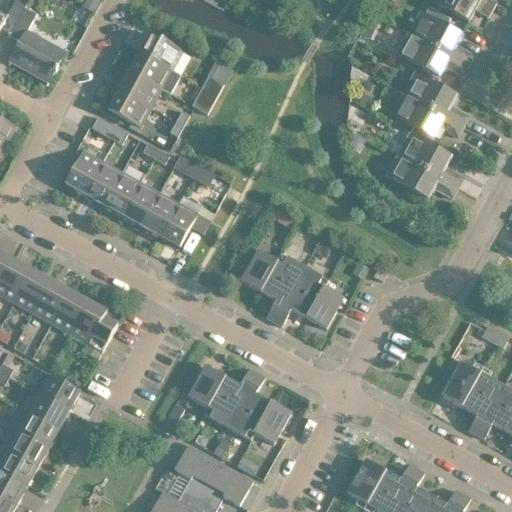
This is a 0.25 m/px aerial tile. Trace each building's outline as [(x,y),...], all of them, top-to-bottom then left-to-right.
[(86,0),(82,9),(92,14),(98,4),(89,0),(86,0)] [(492,12),(469,0),(433,0),(431,4),(468,25),(474,13),(488,20),(492,12)] [(487,0),(469,0),(492,12),(496,5),(487,0)] [(0,33),(10,38),(25,10),(26,8),(15,2),(6,19),(0,16),(0,33)] [(25,10),(10,38),(9,40),(20,46),(10,64),(48,84),(64,55),(26,34),(36,16),(25,10)] [(408,35),(468,68),(474,58),(455,48),(462,35),(446,26),(445,28),(419,14),(408,35)] [(373,35),(364,30),(360,39),(368,44),(373,35)] [(182,53),(150,35),(139,55),(172,73),(182,53)] [(462,78),(468,68),(408,35),(396,56),(422,70),(421,72),(437,81),(444,68),(462,78)] [(172,73),(139,55),(129,74),(161,92),(170,96),(180,78),(172,73)] [(161,92),(129,74),(118,93),(151,110),(161,92)] [(468,119),(450,109),(457,96),(441,87),(440,89),(414,75),(402,96),(463,129),(468,119)] [(202,89),(209,94),(215,83),(208,78),(202,89)] [(202,89),(196,100),(191,108),(194,110),(199,113),(206,116),(211,109),(217,98),(209,94),(202,89)] [(140,130),(151,110),(118,93),(108,112),(140,130)] [(371,99),(359,93),(354,101),(366,108),(371,99)] [(416,131),(415,133),(432,142),(438,129),(457,139),(463,129),(402,96),(391,117),(416,131)] [(175,124),(183,128),(189,117),(182,113),(175,124)] [(91,130),(114,143),(120,131),(98,119),(91,130)] [(0,153),(14,129),(0,121),(0,153)] [(403,128),(394,123),(392,127),(401,132),(403,128)] [(183,128),(175,124),(169,135),(177,139),(183,128)] [(120,131),(114,143),(122,147),(128,136),(120,131)] [(445,170),(451,157),(435,148),(434,150),(409,136),(397,157),(457,190),(463,180),(445,170)] [(143,154),(154,160),(158,153),(147,146),(143,154)] [(102,164),(83,153),(65,186),(84,196),(102,164)] [(158,153),(154,160),(165,166),(169,159),(158,153)] [(411,192),(410,194),(427,203),(433,190),(452,200),(457,190),(397,157),(386,178),(411,192)] [(192,180),(199,169),(179,158),(173,170),(192,180)] [(121,175),(102,164),(84,196),(103,207),(121,175)] [(199,169),(192,180),(207,189),(214,177),(199,169)] [(103,207),(122,217),(140,185),(121,175),(103,207)] [(159,196),(140,185),(122,217),(141,228),(159,196)] [(178,206),(159,196),(141,228),(160,238),(178,206)] [(197,217),(178,206),(160,238),(179,249),(190,230),(202,236),(209,223),(206,221),(197,217)] [(435,219),(431,227),(442,233),(446,225),(435,219)] [(332,249),(320,243),(313,254),(326,261),(332,249)] [(240,284),(259,294),(277,263),(258,253),(240,284)] [(4,256),(0,262),(0,297),(1,298),(19,265),(4,256)] [(266,320),(274,324),(304,270),(281,257),(277,263),(259,294),(275,303),(266,320)] [(19,265),(1,298),(16,306),(35,274),(19,265)] [(355,278),(362,282),(368,270),(361,267),(355,278)] [(291,312),(307,321),(324,290),(328,283),(304,270),(274,324),(282,328),(291,312)] [(382,284),(387,275),(378,270),(373,279),(382,284)] [(35,274),(16,306),(32,315),(50,282),(35,274)] [(50,282),(32,315),(48,324),(66,291),(50,282)] [(343,300),(324,290),(307,321),(326,331),(343,300)] [(66,291),(48,324),(63,332),(81,300),(66,291)] [(81,300),(63,332),(79,341),(97,308),(81,300)] [(90,358),(98,362),(117,327),(104,319),(107,314),(97,308),(79,341),(94,350),(90,358)] [(482,339),(495,346),(501,336),(488,328),(482,339)] [(0,342),(5,345),(9,339),(0,333),(0,342)] [(509,340),(501,336),(495,346),(503,350),(509,340)] [(14,349),(13,351),(23,356),(24,355),(28,348),(18,342),(14,349)] [(442,398),(461,409),(479,375),(461,364),(442,398)] [(1,366),(0,368),(0,375),(8,380),(13,372),(1,366)] [(188,399),(207,410),(224,379),(205,368),(188,399)] [(203,417),(227,430),(257,375),(249,371),(240,388),(224,379),(207,410),(203,417)] [(32,393),(69,413),(80,394),(51,378),(42,374),(32,393)] [(8,380),(0,375),(0,385),(4,387),(8,380)] [(251,443),(254,436),(271,405),(255,396),(265,379),(257,375),(227,430),(251,443)] [(477,418),(468,433),(476,437),(503,388),(479,375),(461,409),(477,418)] [(492,426),(507,435),(511,426),(511,393),(503,388),(476,437),(484,441),(492,426)] [(21,412),(58,432),(69,413),(32,393),(21,412)] [(271,405),(254,436),(273,446),(290,416),(271,405)] [(175,407),(169,419),(177,423),(183,412),(175,407)] [(11,430),(19,435),(48,451),(58,432),(21,412),(11,430)] [(19,435),(11,430),(0,449),(37,470),(48,451),(19,435)] [(203,441),(195,436),(191,443),(199,448),(203,441)] [(218,447),(213,455),(221,460),(226,451),(218,447)] [(177,503),(193,511),(194,511),(220,466),(187,448),(174,472),(190,481),(177,503)] [(37,470),(0,449),(0,450),(0,473),(27,489),(37,470)] [(242,458),(237,468),(252,477),(257,467),(242,458)] [(347,496),(366,506),(385,472),(366,462),(347,496)] [(252,484),(220,466),(194,511),(216,511),(223,499),(239,508),(252,484)] [(385,472),(366,506),(375,511),(393,511),(416,471),(409,467),(400,481),(385,472)] [(176,474),(167,469),(162,478),(171,483),(176,474)] [(424,475),(416,471),(393,511),(423,511),(431,498),(416,490),(424,475)] [(27,489),(0,473),(0,498),(16,508),(27,489)] [(447,507),(442,504),(431,498),(423,511),(454,511),(463,497),(455,492),(447,507)] [(193,511),(177,503),(162,494),(151,511),(193,511)] [(464,511),(470,501),(463,497),(454,511),(464,511)] [(0,498),(0,511),(13,511),(16,508),(0,498)]
